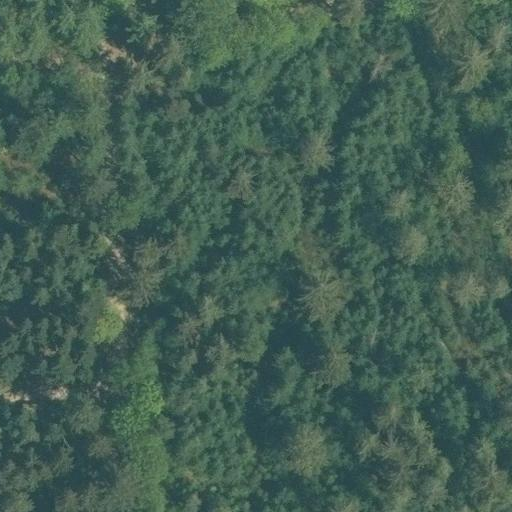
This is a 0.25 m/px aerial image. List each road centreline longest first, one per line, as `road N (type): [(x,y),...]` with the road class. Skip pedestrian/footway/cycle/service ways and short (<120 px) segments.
road 1 (track): [(135,511),(107,66)]
road 2 (track): [(107,66),(367,0)]
road 3 (track): [(0,405),(131,390)]
